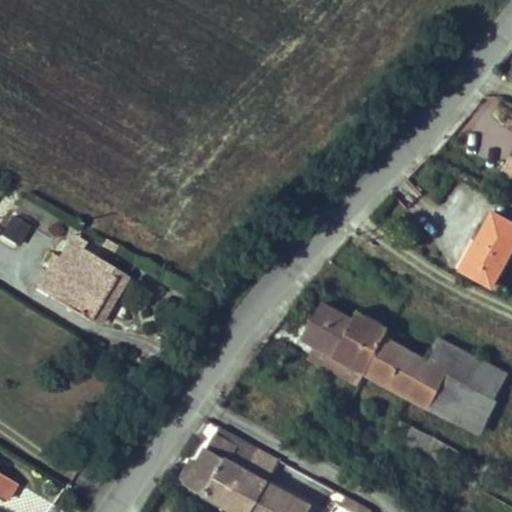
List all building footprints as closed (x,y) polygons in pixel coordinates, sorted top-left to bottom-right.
[(458,267),(493,286),(511,251),(511,222),(489,210),(474,238),(458,267)] [(12,215),(0,234),(19,246),(31,226),(12,215)] [(72,233),(59,255),(52,266),(64,273),(50,297),(89,320),(114,279),(91,265),(94,260),(80,252),(82,248),(86,242),(72,233)] [(454,265),(458,267),(474,238),(470,236),(454,265)] [(113,252),(117,246),(106,239),(102,246),(113,252)] [(82,248),(80,252),(94,260),(91,265),(114,279),(89,320),(100,327),(129,277),(82,248)] [(52,266),(59,255),(52,251),(45,263),(48,265),(35,287),(50,297),(64,273),(52,266)] [(362,371),(367,373),(385,337),(390,327),(359,310),(353,320),(322,302),(302,337),(317,346),(342,359),(362,371)] [(385,337),(367,373),(365,376),(431,409),(447,372),(426,360),(385,337)] [(460,348),(439,337),(426,360),(447,372),(460,348)] [(342,359),(317,346),(310,359),(355,383),(362,371),(342,359)] [(460,348),(447,372),(466,383),(480,358),(460,348)] [(508,373),(480,358),(466,383),(447,372),(431,409),(478,433),(508,373)] [(245,469),(257,447),(220,426),(207,419),(195,441),(204,447),(245,469)] [(399,421),(391,440),(476,488),(478,482),(488,488),(497,470),(399,421)] [(197,461),(185,482),(207,494),(238,511),(251,511),(268,482),(245,469),(204,447),(197,461)] [(245,469),(268,482),(280,459),(257,447),(245,469)] [(415,455),(402,448),(397,458),(410,465),(415,455)] [(178,479),(185,482),(197,461),(190,458),(178,479)] [(0,495),(6,499),(16,483),(0,473),(0,495)] [(310,506),(268,482),(251,511),(306,511),(307,510),(310,506)] [(341,504),(354,511),(372,511),(373,511),(364,505),(346,495),(341,504)]
